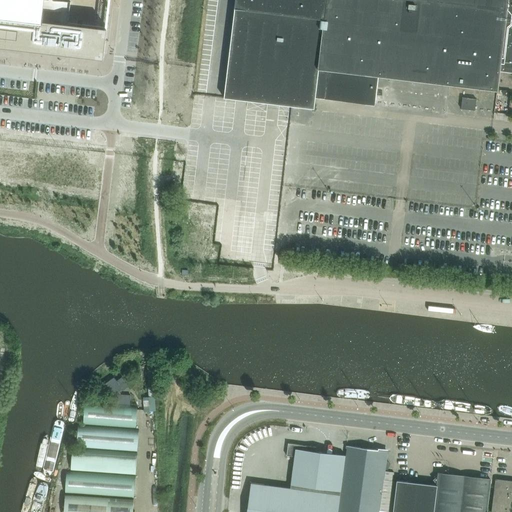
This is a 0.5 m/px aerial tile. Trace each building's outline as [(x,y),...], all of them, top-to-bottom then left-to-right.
[(0,0),(0,45),(40,50),(103,58),(109,0),(0,0)] [(511,0),(235,0),(224,98),(279,104),(291,106),(314,109),(315,98),(374,105),(375,102),(444,110),(448,84),(497,90),(499,70),(511,71),(511,0)] [(461,109),(474,110),(476,99),(462,97),(461,109)] [(114,377),(101,386),(114,403),(131,404),(131,395),(122,394),(120,392),(123,390),(128,386),(122,377),(116,380),(114,377)] [(155,396),(143,397),(144,412),(155,411),(156,411),(155,396)] [(136,428),(137,406),(85,402),(83,424),(136,428)] [(139,429),(77,425),(75,447),(137,452),(139,429)] [(315,451),(316,447),(288,443),(286,456),(294,457),(290,488),(251,483),(251,482),(250,482),(247,501),(248,501),(246,511),(337,511),(345,455),(315,451)] [(379,511),(384,471),(387,451),(347,446),(338,511),(379,511)] [(71,470),(135,475),(137,453),(72,448),(71,470)] [(397,481),(393,511),(486,511),(490,480),(449,475),(446,470),(442,474),(438,473),(438,477),(433,480),(437,484),(437,485),(397,480),(397,481)] [(135,476),(66,471),(65,493),(134,498),(135,476)] [(384,471),(379,511),(393,511),(397,481),(393,481),(394,473),(384,471)] [(511,511),(511,482),(496,480),(491,511),(511,511)] [(132,511),(133,499),(65,495),(63,511),(132,511)]
